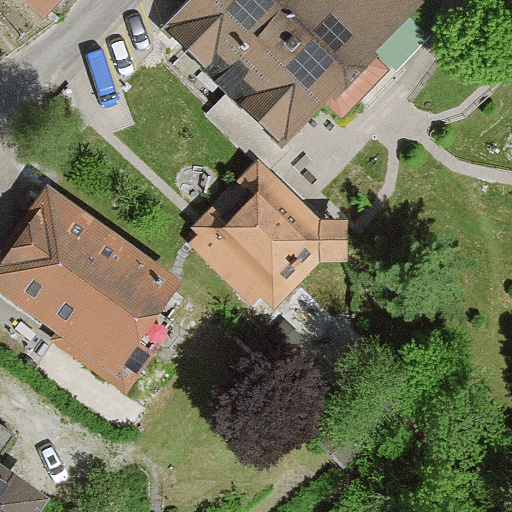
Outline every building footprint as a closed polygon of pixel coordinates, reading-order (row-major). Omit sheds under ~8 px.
[(55,0),(35,0),(47,10),(55,0)] [(411,4),(406,0),(195,0),(170,26),(283,135),(319,97),(341,119),(388,70),(366,50),(411,4)] [(230,90),(205,114),(266,174),(290,150),(230,90)] [(199,243),(253,295),(266,281),(283,298),(325,255),(342,255),(343,227),(324,227),(271,175),(261,184),(259,182),(199,243)] [(167,286),(49,202),(0,269),(0,278),(73,330),(64,343),(124,387),(150,351),(130,337),(167,286)] [(0,511),(22,511),(30,501),(0,480),(0,454),(13,435),(0,426),(0,511)]
